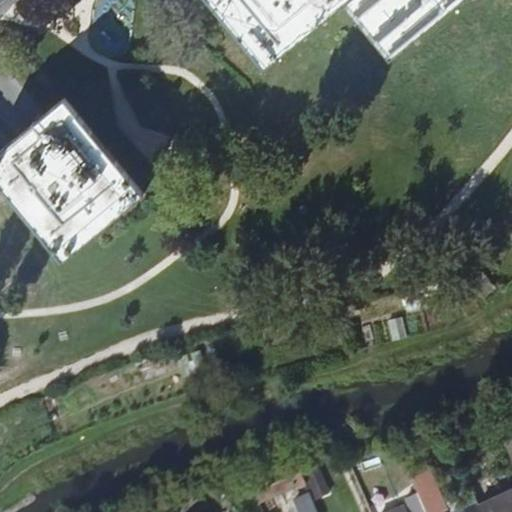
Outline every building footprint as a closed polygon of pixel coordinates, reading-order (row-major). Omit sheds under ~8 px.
[(201,0),(263,74),(341,9),(391,70),(474,0),(201,0)] [(0,191),(60,265),(144,196),(65,98),(0,151),(0,191)] [(251,484),(259,502),(304,482),(297,464),(251,484)] [(412,477),(427,511),(447,511),(446,509),(451,506),(434,468),(412,477)] [(207,511),(198,489),(171,500),(177,511),(207,511)] [(511,511),(511,490),(479,505),(481,511),(511,511)] [(317,511),(309,493),(297,498),(304,511),(317,511)]
